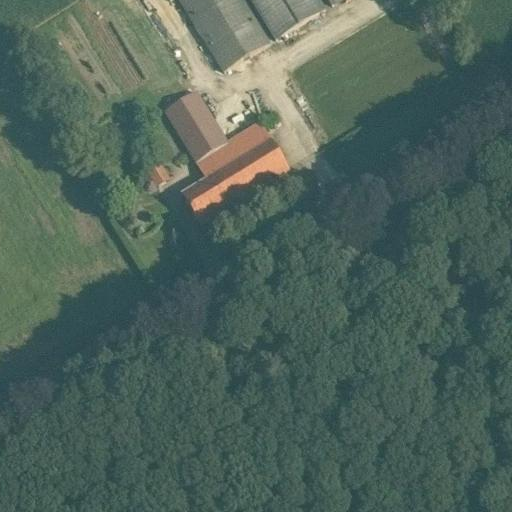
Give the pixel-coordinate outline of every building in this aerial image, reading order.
[(176,0),(224,77),(271,48),(242,0),(176,0)] [(248,0),(277,46),(328,15),(318,0),(248,0)] [(347,0),(326,0),(333,9),(347,0)] [(197,96),(165,115),(197,166),(228,146),(197,96)] [(207,184),(182,199),(202,229),(290,175),(260,126),(228,146),(197,166),(207,184)] [(147,172),(157,190),(169,183),(158,165),(147,172)]
